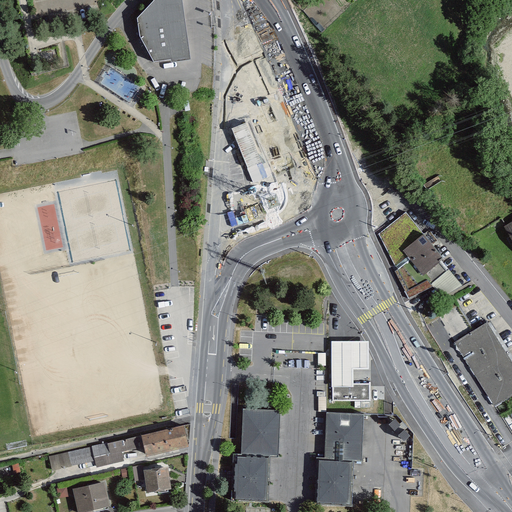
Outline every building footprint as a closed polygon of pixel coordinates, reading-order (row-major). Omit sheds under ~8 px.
[(154,0),(137,18),(140,37),(155,62),(171,60),(171,62),(190,60),(182,0),(154,0)] [(233,0),(225,0),(235,18),(260,74),(275,109),(282,106),(267,71),(242,15),(233,0)] [(259,0),(251,0),(258,12),(282,59),(299,102),(306,99),(289,56),(265,9),(259,0)] [(253,182),(270,176),(250,120),(233,126),(253,182)] [(375,201),(384,215),(395,208),(386,194),(375,201)] [(406,214),(380,236),(410,298),(432,287),(450,271),(406,214)] [(511,221),(502,228),(511,243),(511,221)] [(511,360),(488,322),(454,343),(495,407),(511,396),(511,360)] [(333,342),(333,382),(353,382),(354,370),(369,370),(369,342),(333,342)] [(370,402),(370,382),(353,382),(333,382),(332,402),(370,402)] [(278,410),(240,408),(238,455),(268,456),(276,456),(278,410)] [(360,413),(322,412),(319,459),(349,460),(357,461),(360,413)] [(142,436),(147,457),(189,447),(185,426),(142,436)] [(238,455),(230,454),(228,501),(266,502),(268,456),(238,455)] [(319,459),(314,459),(311,506),(347,507),(349,460),(319,459)] [(165,466),(140,469),(143,493),(168,490),(165,466)] [(102,482),(69,487),(73,511),(81,511),(106,508),(102,482)]
